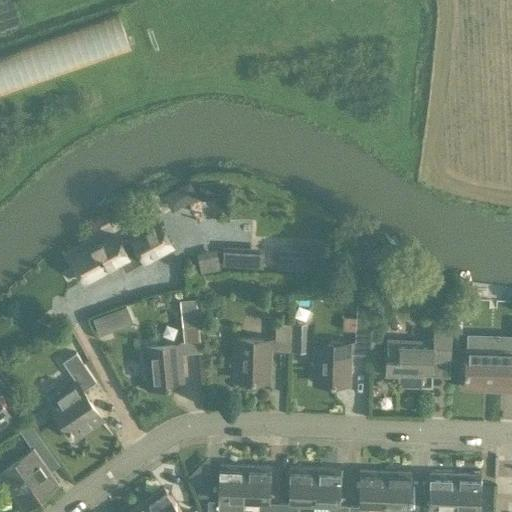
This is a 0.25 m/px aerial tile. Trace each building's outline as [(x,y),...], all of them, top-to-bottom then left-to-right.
[(123,13),(0,52),(0,94),(135,51),(123,13)] [(198,181),(199,200),(219,198),(217,180),(198,181)] [(115,235),(71,258),(83,281),(120,262),(125,270),(142,262),(143,264),(173,247),(157,219),(128,236),(129,238),(120,244),(115,235)] [(222,265),(262,266),(263,246),(223,244),(222,265)] [(200,272),(220,267),(216,248),(196,253),(200,272)] [(341,251),(278,248),(277,269),(340,272),(341,251)] [(314,339),(313,381),(350,382),(351,353),(370,354),(371,302),(355,301),(355,317),(354,330),(354,341),(314,339)] [(212,303),(202,303),(202,313),(208,313),(212,309),(212,303)] [(180,342),(144,345),(148,388),(183,384),(180,354),(200,352),(195,304),(179,305),(181,325),(183,342),(180,342)] [(133,322),(126,305),(92,318),(98,335),(133,322)] [(234,337),(233,379),(269,380),(270,350),(290,351),(291,322),(275,322),(274,338),(270,338),(234,337)] [(399,373),(398,384),(432,386),(433,358),(450,359),(452,327),(433,326),(433,340),(413,340),(413,337),(388,336),(387,356),(386,356),(385,373),(399,373)] [(511,346),(467,346),(466,381),(492,381),(492,387),(511,387),(511,346)] [(62,361),(76,382),(48,401),(74,438),(102,418),(83,390),(95,381),(75,352),(62,361)] [(0,398),(0,382),(1,382),(0,380),(0,424),(12,416),(0,398)] [(30,447),(32,446),(41,439),(29,423),(19,430),(30,447)] [(49,471),(32,446),(30,447),(0,468),(0,477),(21,507),(57,482),(49,471)] [(195,488),(207,475),(208,458),(186,479),(195,488)] [(206,511),(243,511),(244,499),(245,465),(219,464),(218,500),(207,500),(206,511)] [(271,465),(245,465),(244,499),(258,500),(257,511),(265,511),(278,511),(279,503),(268,502),(268,500),(269,500),(271,465)] [(314,502),(315,467),(290,466),(288,501),(287,501),(287,503),(279,503),(278,511),(296,511),(298,501),(314,502)] [(341,468),(315,467),(314,502),(328,502),(327,511),(348,511),(349,506),(338,505),(338,502),(340,502),(341,468)] [(384,511),(384,504),(386,469),(360,468),(359,503),(357,503),(357,506),(349,506),(348,511),(384,511)] [(386,469),(384,504),(398,504),(397,511),(418,511),(419,508),(408,508),(409,505),(410,505),(411,470),(386,469)] [(419,508),(418,511),(437,511),(438,505),(454,506),(456,472),(430,471),(429,505),(427,505),(427,508),(419,508)] [(479,511),(481,473),(456,472),(454,506),(454,511),(479,511)] [(143,501),(150,511),(193,511),(191,511),(181,511),(164,486),(143,501)] [(199,486),(199,499),(207,499),(207,486),(199,486)] [(150,511),(143,501),(126,511),(150,511)]
